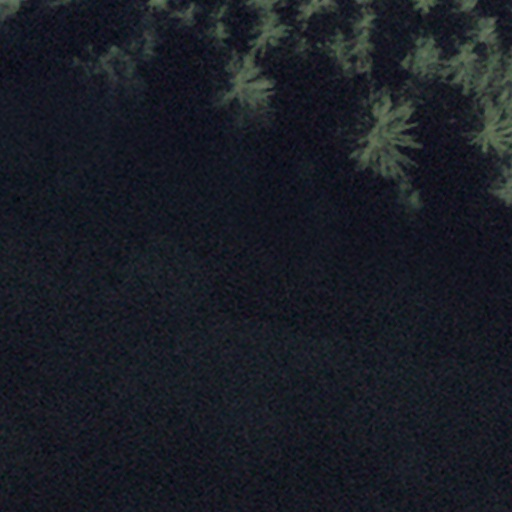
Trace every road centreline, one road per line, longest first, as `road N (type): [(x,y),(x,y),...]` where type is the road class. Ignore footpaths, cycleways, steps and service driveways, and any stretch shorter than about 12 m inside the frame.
road 1 (motorway): [(511,371),(248,312),(0,238)]
road 2 (motorway): [(0,414),(238,479),(441,511)]
